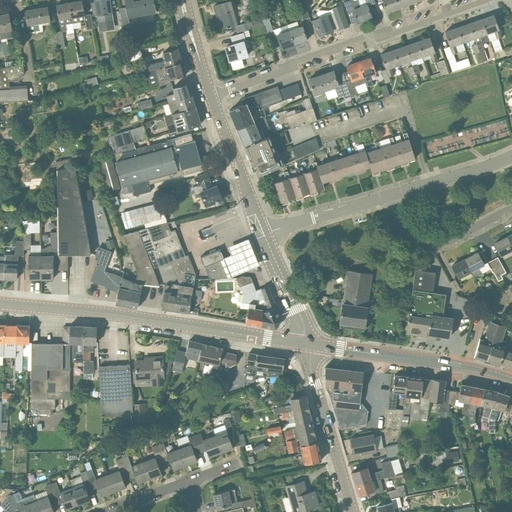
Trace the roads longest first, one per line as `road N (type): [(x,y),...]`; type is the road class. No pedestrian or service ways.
road 1 (secondary): [(305,343),(0,304)]
road 2 (residential): [(211,98),(486,0)]
road 3 (secondary): [(511,381),(305,343)]
road 4 (tertiary): [(352,511),(305,343)]
road 5 (residential): [(389,195),(405,228),(430,242),(511,208)]
road 6 (tertiary): [(261,234),(211,98)]
road 7 (residential): [(261,234),(389,195)]
